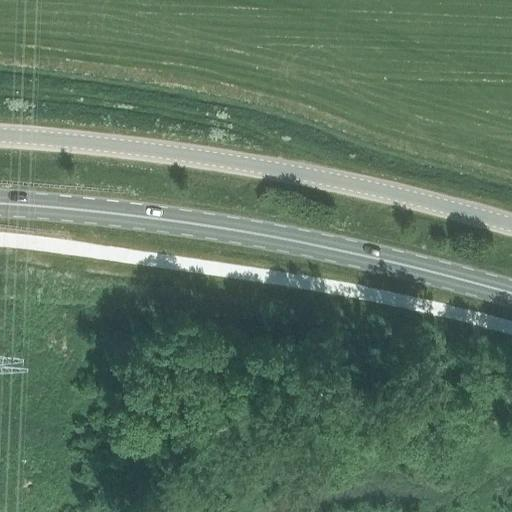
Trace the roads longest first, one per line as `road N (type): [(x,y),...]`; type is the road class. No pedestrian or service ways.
road 1 (primary): [(511,293),(240,231),(0,205)]
road 2 (unclassified): [(0,137),(253,166),(511,225)]
road 3 (track): [(0,89),(227,122),(314,165),(328,181)]
